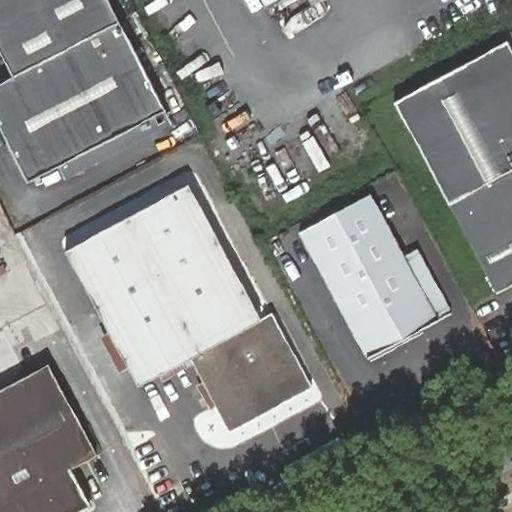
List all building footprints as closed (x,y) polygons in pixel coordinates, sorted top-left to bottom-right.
[(107,0),(0,0),(0,51),(12,75),(0,81),(0,129),(27,181),(165,110),(107,0)] [(386,103),(441,205),(511,166),(511,68),(498,43),(386,103)] [(511,166),(486,181),(488,181),(491,181),(494,182),(497,182),(500,184),(503,184),(506,185),(509,186),(511,186),(511,166)] [(448,201),(497,290),(511,282),(511,186),(509,186),(506,185),(503,184),(500,184),(497,182),(494,182),(491,181),(488,181),(486,181),(448,201)] [(208,393),(221,417),(229,432),(311,386),(271,312),(260,318),(187,183),(65,250),(137,385),(189,357),(208,393)] [(429,321),(395,258),(363,197),(293,234),(360,358),(429,321)] [(489,295),(497,290),(448,201),(441,205),(489,295)] [(410,251),(395,258),(429,321),(444,313),(410,251)] [(58,307),(70,302),(59,273),(47,278),(58,307)] [(0,511),(76,511),(90,505),(69,467),(95,453),(47,363),(0,388),(0,511)] [(213,420),(221,417),(208,393),(201,396),(207,409),(213,420)]
